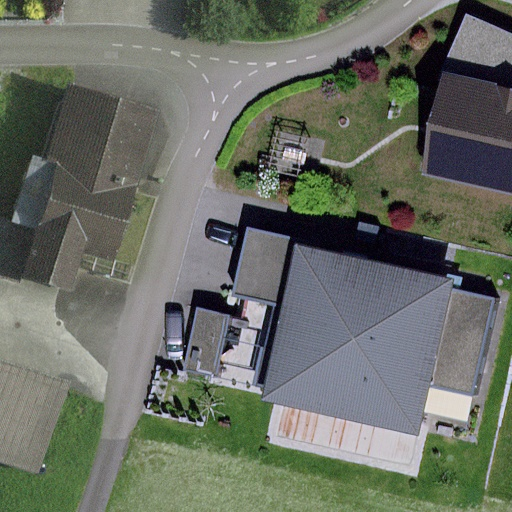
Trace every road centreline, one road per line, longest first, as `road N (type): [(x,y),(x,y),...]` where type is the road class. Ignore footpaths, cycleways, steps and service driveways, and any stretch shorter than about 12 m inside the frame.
road 1 (track): [(91,511),(221,69)]
road 2 (residential): [(221,69),(123,47),(0,47)]
road 3 (residential): [(221,69),(339,48),(416,0)]
